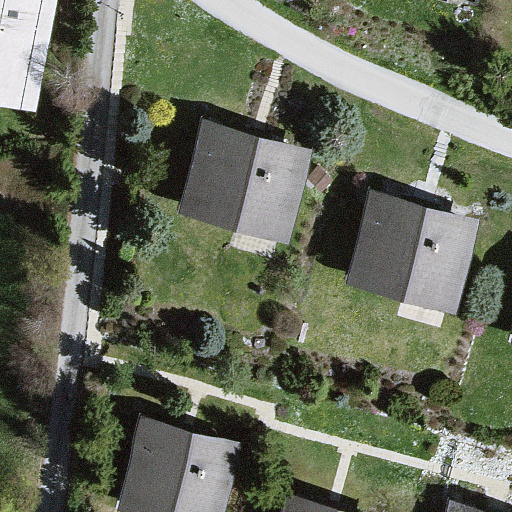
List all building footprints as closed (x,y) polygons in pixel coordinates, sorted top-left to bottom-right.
[(52,0),(0,0),(0,103),(38,109),(52,0)] [(310,154),(194,120),(166,216),(282,250),(310,154)] [(481,223),(362,192),(339,280),(457,312),(481,223)] [(222,511),(239,445),(133,419),(110,511),(222,511)] [(351,511),(281,493),(275,511),(351,511)] [(511,511),(447,496),(442,511),(511,511)]
